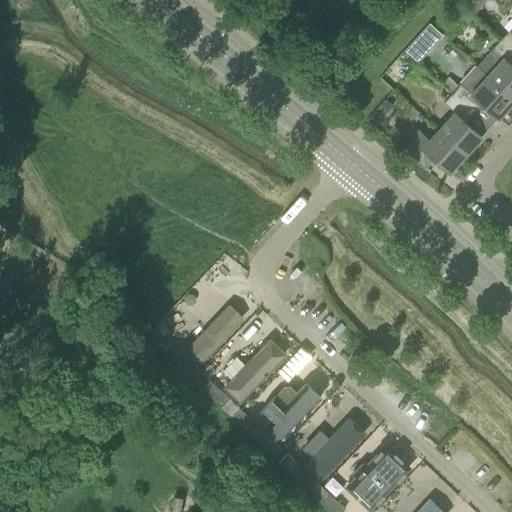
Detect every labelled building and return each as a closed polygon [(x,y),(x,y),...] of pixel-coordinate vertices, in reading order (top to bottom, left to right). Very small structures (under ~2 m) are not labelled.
[(465,24),(473,14),(466,7),(457,17),(465,24)] [(511,26),(501,39),(511,48),(511,26)] [(511,48),(501,39),(492,48),(477,66),(476,66),(511,97),(511,48)] [(424,54),(411,42),(404,50),(417,62),(418,62),(425,55),(424,54)] [(459,83),(460,84),(452,93),(474,113),(482,104),(488,109),(488,111),(489,111),(489,110),(497,118),(511,101),(511,97),(476,66),(477,66),(475,64),(459,83)] [(454,112),(438,129),(465,154),(481,136),(473,128),(474,128),(473,127),(472,127),(466,122),(474,113),(452,93),(444,102),(454,112)] [(384,115),(393,105),(385,98),(376,109),(384,115)] [(429,139),(419,130),(403,148),(425,167),(433,158),(439,164),(439,165),(440,166),(440,165),(448,172),(465,154),(438,129),(429,139)] [(184,355),(199,369),(244,321),(230,308),(184,355)] [(229,396),(273,348),(263,339),(219,387),(229,396)] [(171,343),(162,352),(178,367),(186,359),(171,343)] [(299,346),(279,369),(289,378),(309,355),(299,346)] [(239,405),(284,359),(275,351),(230,397),(239,405)] [(305,382),(296,392),(283,405),(274,396),(259,411),(269,420),(262,427),(278,443),(322,398),(305,382)] [(204,392),(220,407),(229,398),(213,383),(204,392)] [(233,419),(250,435),(258,426),(242,411),(233,419)] [(319,481),(366,433),(349,416),(328,437),(310,456),(302,465),(319,481)] [(280,448),(258,426),(250,435),(272,456),(280,448)] [(371,507),(413,465),(399,451),(388,441),(373,456),(356,474),(347,484),(358,495),(371,507)] [(291,475),(300,466),(296,462),(286,453),(278,462),(291,475)] [(291,475),(307,490),(316,481),(300,466),(291,475)] [(320,502),(330,511),(341,511),(345,509),(328,494),(320,502)]
